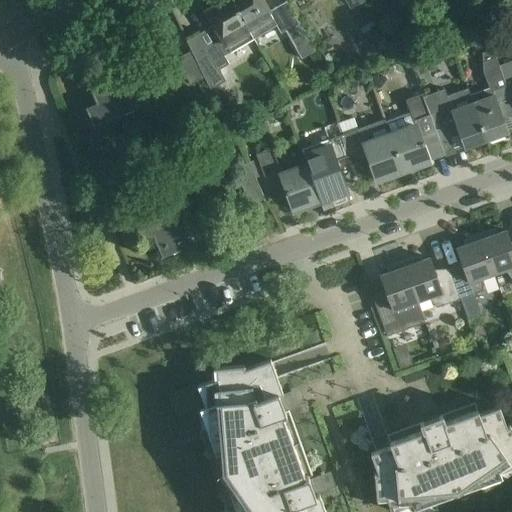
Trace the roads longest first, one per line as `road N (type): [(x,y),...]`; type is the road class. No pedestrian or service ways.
road 1 (residential): [(70,326),(511,167)]
road 2 (residential): [(70,326),(10,35)]
road 3 (residential): [(96,511),(70,326)]
